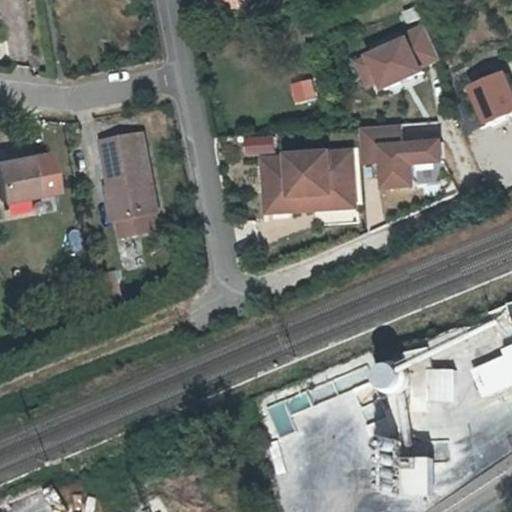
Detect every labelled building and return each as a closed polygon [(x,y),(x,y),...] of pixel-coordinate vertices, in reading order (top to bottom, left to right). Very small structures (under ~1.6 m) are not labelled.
[(424,28),(357,60),(376,100),(443,69),(424,28)] [(511,75),(480,88),(496,128),(511,121),(511,75)] [(309,82),(292,87),(299,107),(315,102),(309,82)] [(405,122),(361,126),(365,169),(386,167),(388,193),(417,191),(416,170),(449,167),(446,137),(406,140),(405,122)] [(145,134),(102,142),(117,220),(119,220),(157,213),(159,212),(145,134)] [(249,155),(279,153),(278,135),(248,137),(249,155)] [(335,155),(335,164),(357,162),(357,154),(335,155)] [(293,159),(268,161),(270,214),(317,212),(316,198),(359,196),(357,162),(335,164),(335,155),(293,157),(293,159)] [(25,157),(0,160),(0,193),(2,204),(32,199),(25,157)] [(359,196),(316,198),(317,212),(360,210),(359,196)] [(157,213),(119,220),(122,236),(160,229),(157,213)] [(109,275),(94,278),(101,313),(109,310),(115,307),(109,275)] [(511,352),(474,367),(487,399),(511,388),(511,352)] [(424,379),(424,374),(422,371),(419,367),(415,366),(411,365),(406,366),(402,368),(399,371),(398,376),(397,380),(399,384),(401,388),(405,391),(410,392),(414,391),(418,390),(421,387),(424,383),(424,379)] [(433,376),(440,405),(462,399),(455,371),(433,376)] [(276,432),(291,429),(285,402),(271,405),(276,432)] [(382,461),(383,459),(384,456),(384,453),(383,451),(381,449),(379,447),(376,446),(374,447),(371,448),(369,450),(367,452),(367,455),(367,458),(369,461),(371,462),(374,464),(377,464),(379,463),(382,461)] [(442,454),(401,456),(402,498),(444,496),(442,454)] [(382,479),(383,476),(384,474),(384,471),(383,468),(381,466),(379,465),(376,464),(374,464),(371,465),(369,467),(367,470),(367,473),(367,476),(369,478),(371,480),(374,481),(377,481),(379,480),(382,479)] [(382,496),(384,494),(384,492),(384,489),(383,486),(382,484),(379,482),(377,482),(374,482),(371,483),(369,485),(368,488),(367,490),(368,493),(369,496),(372,498),(374,499),(377,499),(380,498),(382,496)] [(383,511),(384,510),(384,507),(383,504),(382,502),(379,501),(377,500),(374,500),(371,501),(369,503),(368,506),(367,509),(368,511),(383,511)]
